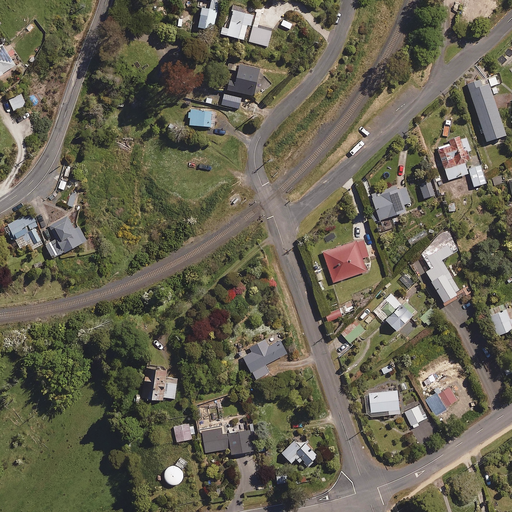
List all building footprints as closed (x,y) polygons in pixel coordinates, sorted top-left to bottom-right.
[(221,0),(196,0),(194,14),(215,18),(218,0),(220,0),(222,0),(221,0)] [(252,14),(231,9),(226,28),(221,26),(219,34),(242,39),(246,25),(249,25),(252,14)] [(267,46),(272,29),(258,25),(261,13),(257,12),(248,40),(267,46)] [(211,25),(198,24),(197,33),(209,35),(211,25)] [(0,77),(17,66),(3,44),(0,46),(0,77)] [(258,69),(230,62),(228,70),(236,72),(234,81),(227,79),(225,89),(252,96),(258,69)] [(503,135),(485,77),(466,83),(484,141),(503,135)] [(201,90),(189,86),(186,94),(198,98),(201,90)] [(27,106),(23,96),(10,101),(15,111),(27,106)] [(108,116),(115,119),(117,113),(121,115),(126,102),(115,98),(108,116)] [(214,112),(189,109),(188,125),(213,127),(214,112)] [(145,122),(141,110),(136,111),(139,123),(145,122)] [(459,139),(458,137),(448,140),(449,143),(436,148),(447,180),(466,173),(462,162),(468,160),(465,151),(472,149),(467,136),(459,139)] [(65,173),(64,176),(69,177),(72,168),(65,166),(63,172),(65,173)] [(484,183),(480,166),(467,169),(472,186),(484,183)] [(429,181),(418,184),(422,198),(433,195),(429,181)] [(404,187),(396,189),(395,186),(368,196),(377,220),(404,211),(402,205),(410,202),(404,187)] [(58,205),(68,206),(76,207),(78,194),(70,192),(69,202),(58,201),(58,205)] [(39,225),(33,213),(5,226),(8,232),(10,232),(13,239),(16,237),(21,248),(31,243),(33,248),(45,243),(37,226),(39,225)] [(89,240),(82,226),(76,229),(69,215),(50,225),(57,238),(46,244),(54,258),(89,240)] [(393,227),(391,221),(379,224),(381,230),(393,227)] [(427,234),(424,230),(407,241),(409,245),(427,234)] [(456,250),(447,232),(423,251),(433,268),(425,273),(442,302),(460,291),(453,279),(448,282),(443,274),(447,271),(440,259),(456,250)] [(367,256),(361,239),(322,252),(332,282),(365,271),(361,258),(367,256)] [(413,282),(404,274),(399,280),(407,288),(413,282)] [(401,304),(389,293),(373,310),(394,331),(414,311),(404,301),(401,304)] [(351,312),(349,305),(324,315),(327,322),(351,312)] [(500,311),(498,306),(487,310),(495,335),(511,329),(511,317),(508,319),(505,309),(500,311)] [(434,313),(428,308),(419,318),(427,326),(431,321),(429,320),(434,313)] [(363,330),(354,320),(339,333),(348,343),(363,330)] [(416,327),(411,322),(400,333),(405,338),(416,327)] [(480,340),(476,333),(469,336),(473,344),(480,340)] [(286,353),(279,339),(274,341),(266,345),(263,339),(248,347),(250,352),(241,357),(253,380),(268,372),(264,364),(286,353)] [(391,362),(379,369),(383,375),(395,368),(391,362)] [(164,370),(141,367),(140,380),(142,381),(140,398),(160,400),(160,397),(173,398),(176,379),(163,377),(164,370)] [(440,392),(437,387),(422,396),(435,417),(446,411),(444,407),(456,400),(449,387),(440,392)] [(399,413),(395,390),(367,394),(370,417),(399,413)] [(427,417),(420,403),(403,412),(410,426),(427,417)] [(250,451),(244,414),(221,418),(223,428),(200,431),(203,452),(228,448),(229,454),(250,451)] [(194,434),(192,424),(173,426),(175,441),(190,439),(189,434),(194,434)] [(307,441),(301,434),(280,453),(289,463),(294,459),(304,468),(316,457),(304,444),(307,441)] [(168,466),(166,467),(164,468),(163,470),(162,471),(162,473),(162,475),(162,476),(162,478),(163,480),(164,481),(165,482),(166,483),(168,484),(169,485),(171,485),(173,485),(174,484),(176,484),(177,483),(179,482),(180,480),(181,479),(181,477),(181,476),(181,474),(181,472),(180,471),(179,469),(178,468),(177,467),(175,466),(174,466),(172,465),(170,465),(169,466),(168,466)]
